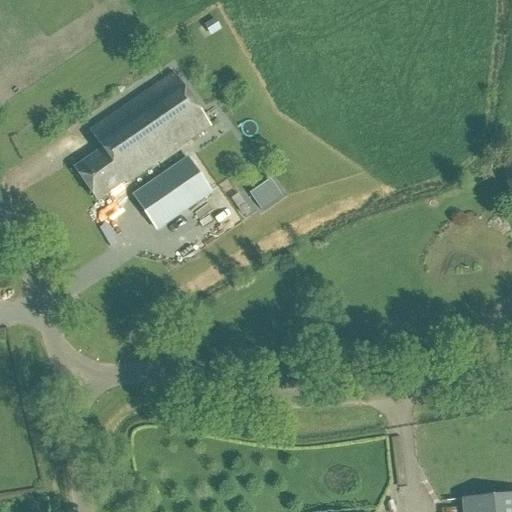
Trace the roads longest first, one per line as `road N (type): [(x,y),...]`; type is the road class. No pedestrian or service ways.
road 1 (tertiary): [(511,369),(287,398),(138,375),(65,375)]
road 2 (tertiary): [(65,375),(0,203)]
road 3 (tertiary): [(83,511),(65,375)]
